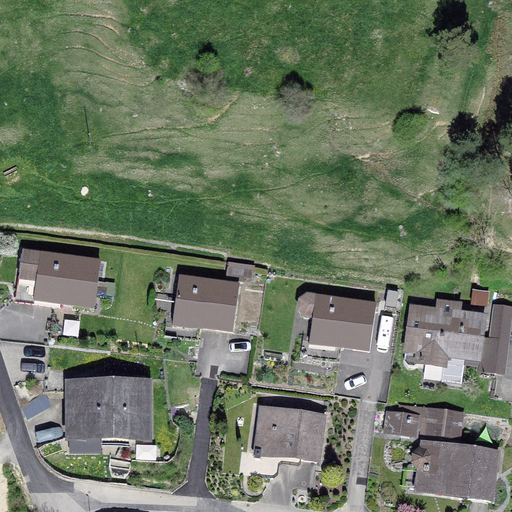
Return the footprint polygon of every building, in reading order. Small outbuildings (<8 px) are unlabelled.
[(99,267),(21,256),(15,301),(93,311),(99,267)] [(171,321),(199,325),(198,330),(231,335),(237,290),(177,281),(171,321)] [(301,343),(299,361),(331,365),(333,349),(368,354),(374,309),(306,300),(300,304),(299,312),(303,318),(311,319),(308,344),(301,343)] [(460,386),(463,361),(478,363),(483,322),(454,318),(455,309),(436,306),(434,315),(424,314),(422,328),(407,326),(404,354),(403,364),(407,369),(412,370),(417,366),(442,369),(440,384),(460,386)] [(506,346),(510,312),(493,309),(489,343),(506,346)] [(146,388),(67,388),(67,441),(146,441),(146,388)] [(258,463),(259,455),(293,459),(293,462),(315,465),(321,420),(261,412),(255,453),(254,453),(253,462),(258,463)] [(459,417),(430,412),(426,435),(456,440),(459,417)] [(416,420),(386,416),(384,435),(414,439),(416,420)] [(422,492),(467,498),(466,502),(489,505),(496,456),(423,446),(422,455),(419,454),(414,458),(413,465),(417,470),(425,471),(422,492)]
